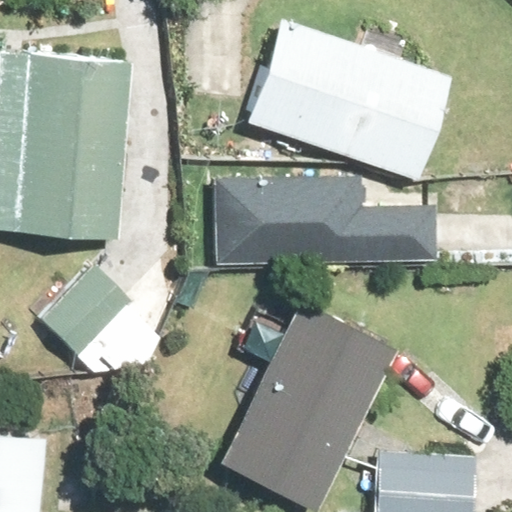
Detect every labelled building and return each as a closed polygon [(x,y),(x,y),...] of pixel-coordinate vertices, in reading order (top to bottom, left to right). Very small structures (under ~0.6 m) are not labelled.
[(270,8),(234,111),(408,171),(443,69),(270,8)] [(0,222),(112,232),(126,57),(0,46),(0,222)] [(359,170),(210,171),(211,249),(431,247),(431,193),(359,194),(359,170)] [(134,364),(170,288),(151,269),(123,298),(84,261),(30,317),(86,370),(134,364)] [(306,504),(386,343),(284,293),(204,453),(306,504)] [(30,511),(38,433),(0,429),(0,511),(30,511)] [(369,446),(366,511),(466,511),(469,450),(369,446)]
